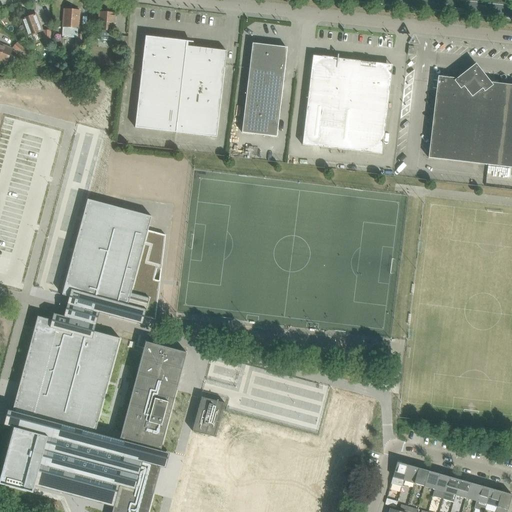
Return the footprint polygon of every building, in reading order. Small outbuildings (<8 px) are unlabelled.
[(78,28),(80,10),(64,9),(62,36),(77,37),(76,42),(80,42),(79,57),(86,57),(88,35),(83,35),(83,34),(78,34),(78,33),(77,33),(78,28)] [(114,31),(115,13),(100,12),(97,39),(113,40),(113,45),(119,45),(118,48),(125,49),(126,37),(119,36),(119,37),(113,37),(113,35),(113,31),(114,31)] [(36,14),(22,19),(28,36),(42,30),(36,14)] [(188,42),(189,42),(189,41),(146,36),(135,127),(176,132),(188,46),(188,42)] [(28,52),(17,43),(13,47),(24,57),(28,52)] [(287,47),(286,48),(253,44),(253,43),(252,43),(252,44),(242,133),(277,137),(287,48),(287,47)] [(4,65),(5,62),(7,63),(12,49),(0,44),(0,64),(2,65),(4,65)] [(217,137),(224,77),(227,51),(188,46),(176,132),(217,137)] [(330,60),(328,60),(315,58),(314,65),(312,65),(302,145),(327,148),(338,57),(337,57),(337,58),(333,58),(330,60)] [(327,148),(342,150),(382,154),(391,74),(389,74),(390,67),(353,63),(347,62),(345,62),(343,59),(338,58),(338,57),(327,148)] [(511,84),(491,82),(490,81),(476,63),(456,78),(438,76),(428,158),(511,167),(511,84)] [(14,427),(0,479),(0,483),(33,492),(35,485),(114,507),(112,511),(148,511),(154,494),(161,467),(165,468),(169,453),(160,450),(187,353),(146,342),(138,371),(119,440),(95,433),(120,338),(94,331),(98,319),(99,313),(111,316),(142,324),(144,317),(155,320),(166,235),(148,230),(152,216),(88,199),(62,295),(69,296),(66,310),(64,316),(53,313),(52,320),(38,316),(20,384),(12,411),(8,409),(4,425),(14,427)] [(223,363),(219,380),(225,382),(227,372),(226,371),(227,364),(223,363)] [(242,385),(245,366),(238,365),(235,384),(242,385)] [(254,369),(250,389),(257,390),(261,371),(254,369)] [(303,402),(307,383),(300,382),(297,401),(303,402)] [(216,437),(224,408),(225,403),(224,402),(201,397),(192,431),(213,436),(216,437)] [(237,440),(227,473),(260,482),(261,476),(310,490),(306,502),(337,511),(353,452),(322,444),(319,455),(276,443),(277,441),(245,432),(242,441),(237,440)] [(408,463),(407,465),(402,463),(402,461),(398,460),(391,484),(402,487),(404,480),(403,480),(408,463)] [(419,466),(418,466),(418,467),(412,466),(412,464),(408,463),(403,480),(404,480),(414,483),(419,466)] [(414,483),(424,486),(429,469),(428,470),(422,469),(423,467),(419,466),(414,483)] [(424,486),(435,489),(439,472),(439,473),(433,472),(433,470),(429,469),(424,486)] [(443,498),(450,475),(449,475),(449,476),(443,475),(444,473),(439,472),(435,489),(433,495),(443,498)] [(453,501),(455,495),(460,478),(459,479),(453,478),(454,476),(450,475),(443,498),(453,501)] [(466,498),(471,481),(470,481),(470,482),(464,481),(464,479),(460,478),(455,495),(466,498)] [(466,498),(476,500),(481,484),(481,483),(480,485),(474,483),(475,482),(471,481),(466,498)] [(487,503),(491,486),(491,488),(485,486),(485,485),(481,484),(476,500),(474,508),(484,511),(487,503)] [(487,503),(497,506),(502,489),(501,489),(501,491),(495,489),(495,488),(491,486),(487,503)] [(497,506),(495,511),(506,511),(508,509),(511,494),(505,492),(506,491),(502,489),(497,506)] [(385,504),(392,506),(396,507),(397,501),(387,498),(385,504)]
